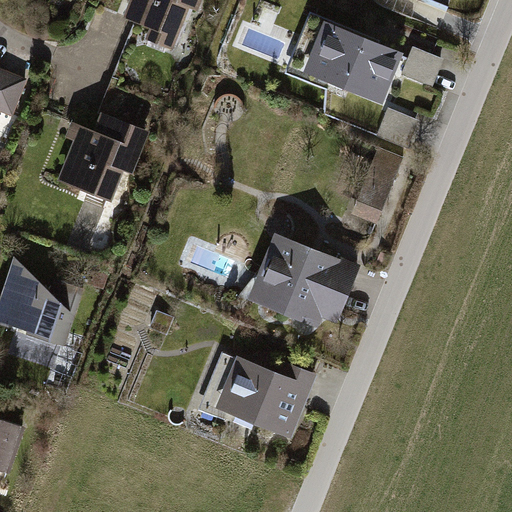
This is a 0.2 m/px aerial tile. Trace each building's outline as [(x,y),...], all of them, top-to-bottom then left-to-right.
[(135,0),(129,17),(154,27),(149,40),(171,49),(183,19),(180,18),(186,3),(195,7),(197,0),(135,0)] [(379,99),(397,54),(312,19),(301,45),(308,48),(299,71),(346,90),(348,86),(379,99)] [(441,57),(413,46),(402,74),(430,85),(441,57)] [(0,109),(12,114),(23,85),(0,75),(0,109)] [(416,118),(388,107),(377,136),(405,147),(416,118)] [(80,139),(64,181),(90,191),(96,174),(114,181),(119,166),(129,170),(145,131),(105,115),(98,133),(86,128),(82,139),(80,139)] [(379,147),(354,212),(378,221),(403,157),(379,147)] [(275,281),(266,302),(314,322),(323,300),(340,307),(356,268),(277,236),(268,256),(275,259),(267,278),(275,281)] [(32,334),(59,343),(69,314),(74,316),(82,287),(60,280),(48,295),(12,261),(0,295),(14,299),(7,320),(28,327),(28,331),(30,333),(32,334)] [(104,274),(90,269),(87,281),(101,286),(104,274)] [(173,318),(157,311),(150,327),(167,334),(173,318)] [(280,374),(241,358),(229,388),(242,394),(235,412),(288,434),(294,421),(288,419),(295,402),(300,405),(313,374),(285,362),(280,374)] [(0,418),(0,468),(8,471),(23,426),(0,418)]
